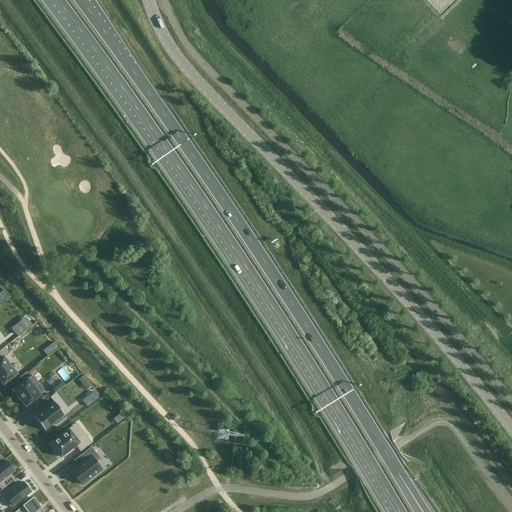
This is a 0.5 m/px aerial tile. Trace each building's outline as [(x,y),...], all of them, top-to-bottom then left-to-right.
[(0,379),(3,384),(16,374),(3,357),(9,353),(4,347),(0,349),(0,379)] [(27,379),(13,390),(25,406),(39,395),(39,394),(44,390),(38,383),(33,387),(27,379)] [(59,380),(50,388),(53,393),(63,385),(59,380)] [(54,402),(35,418),(44,430),(54,422),(56,424),(63,419),(61,416),(64,415),(54,402)] [(69,430),(50,444),(55,450),(54,451),(58,457),(59,456),(60,457),(76,445),(80,451),(91,442),(82,431),(74,437),(69,430)] [(78,466),(71,471),(82,485),(102,470),(95,461),(99,457),(91,447),(76,459),(79,463),(78,464),(78,466)] [(6,460),(0,465),(0,488),(1,490),(0,490),(15,479),(11,473),(14,471),(6,460)] [(15,479),(0,490),(0,493),(11,508),(31,492),(23,482),(20,484),(15,479)] [(43,511),(33,498),(14,511),(43,511)]
